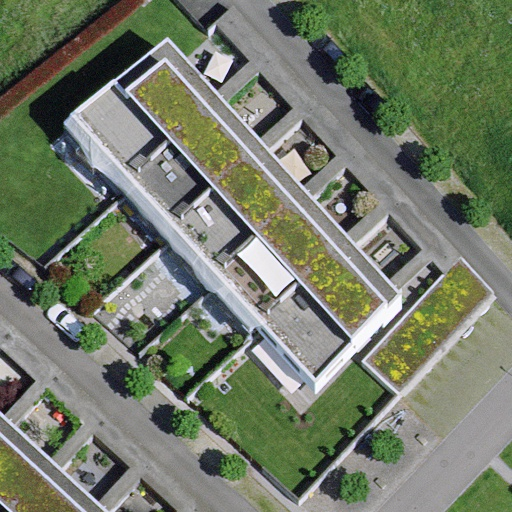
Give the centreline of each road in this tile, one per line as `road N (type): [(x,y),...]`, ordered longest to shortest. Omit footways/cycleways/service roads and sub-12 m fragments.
road 1 (unknown): [(511,293),(254,0)]
road 2 (unknown): [(178,511),(36,334)]
road 3 (residential): [(511,405),(411,511)]
